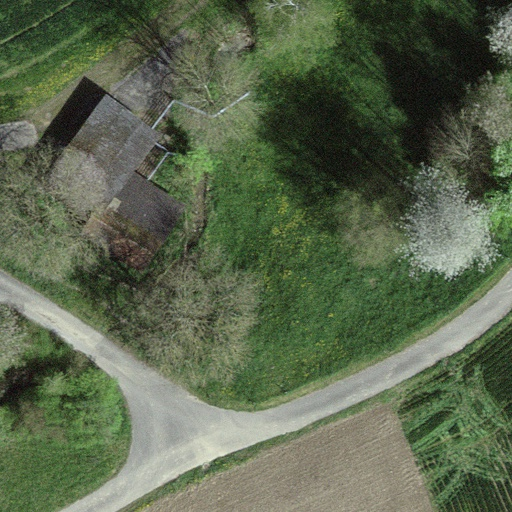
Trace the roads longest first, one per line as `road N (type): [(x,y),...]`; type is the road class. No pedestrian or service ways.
road 1 (track): [(216,442),(386,373),(445,341),(511,286)]
road 2 (track): [(0,291),(112,361),(216,442)]
road 3 (track): [(0,140),(35,126),(122,59)]
road 4 (track): [(86,511),(216,442)]
